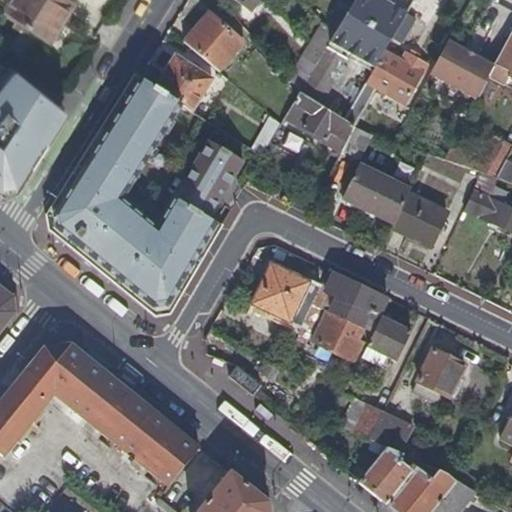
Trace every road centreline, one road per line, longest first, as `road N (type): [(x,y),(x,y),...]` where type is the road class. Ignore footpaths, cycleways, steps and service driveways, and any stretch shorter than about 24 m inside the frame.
road 1 (residential): [(511,337),(280,225),(260,223),(244,231),(162,363)]
road 2 (residential): [(4,244),(157,0)]
road 3 (primary): [(162,363),(333,511)]
road 4 (primary): [(61,283),(162,363)]
